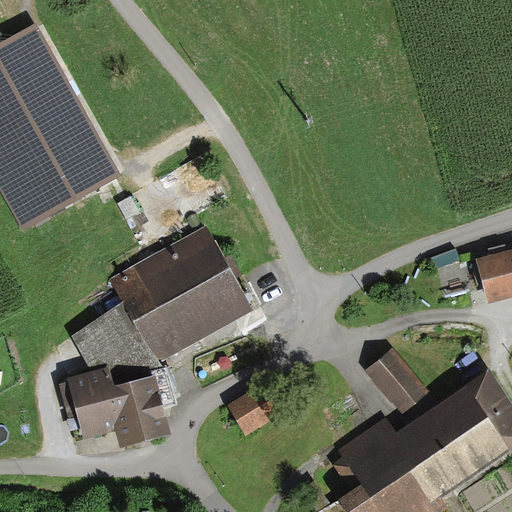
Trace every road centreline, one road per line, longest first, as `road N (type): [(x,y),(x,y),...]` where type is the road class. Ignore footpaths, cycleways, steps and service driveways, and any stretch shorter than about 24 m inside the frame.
road 1 (residential): [(318,306),(219,124),(121,0)]
road 2 (residential): [(222,511),(180,460),(181,428),(201,403),(284,353),(318,306)]
road 3 (residential): [(318,306),(364,274),(511,216)]
road 4 (track): [(0,473),(124,478),(180,460)]
